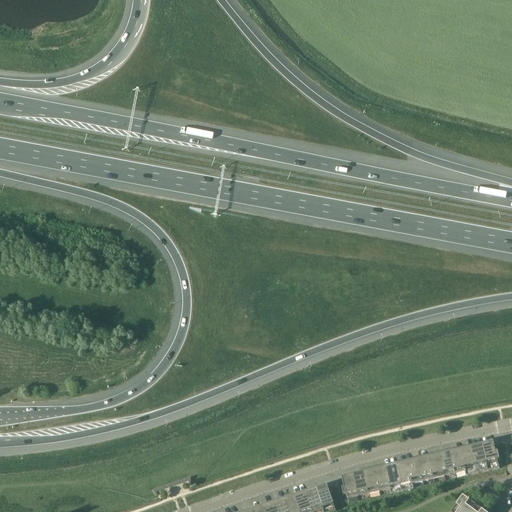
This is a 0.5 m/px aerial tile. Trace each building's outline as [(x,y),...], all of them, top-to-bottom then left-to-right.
[(494,442),(482,445),(483,448),(489,472),(500,469),(498,460),(500,460),(498,452),(496,453),(494,445),(494,442)] [(482,445),(472,447),(472,450),(478,474),(489,472),(483,448),(482,445)] [(472,447),(461,450),(461,453),(466,472),(465,472),(466,476),(466,477),(478,474),(472,450),(472,447)] [(461,450),(450,452),(451,455),(455,474),(465,472),(466,472),(461,453),(461,450)] [(450,452),(439,455),(440,458),(444,477),(455,474),(451,455),(450,452)] [(439,455),(428,457),(429,460),(434,480),(444,477),(440,458),(439,455)] [(428,457),(418,460),(418,463),(423,482),(434,480),(429,460),(428,457)] [(418,460),(407,462),(408,465),(412,485),(413,484),(423,482),(418,463),(418,460)] [(407,462),(396,465),(397,468),(402,492),(414,489),(413,484),(412,485),(408,465),(407,462)] [(396,465),(386,467),(386,470),(391,490),(390,490),(391,494),(402,492),(397,468),(396,465)] [(386,467),(375,470),(375,473),(380,492),(390,490),(391,490),(386,470),(386,467)] [(375,470),(364,472),(365,475),(369,495),(380,492),(375,473),(375,470)] [(364,472),(354,475),(354,478),(359,497),(369,495),(365,475),(364,472)] [(354,475),(342,478),(343,480),(345,488),(343,489),(344,496),(346,496),(347,500),(359,497),(354,478),(354,475)] [(328,485),(317,489),(317,492),(324,511),(323,511),(334,511),(336,511),(329,488),(328,485)] [(317,489),(306,492),(307,495),(312,511),(319,511),(323,511),(324,511),(317,492),(317,489)] [(306,492),(296,496),(297,498),(300,511),(312,511),(307,495),(306,492)] [(296,496),(285,499),(286,502),(289,511),(300,511),(297,498),(296,496)] [(484,511),(477,507),(466,499),(463,497),(457,506),(452,511),(484,511)] [(285,499),(275,503),(276,505),(277,511),(289,511),(286,502),(285,499)] [(275,503),(264,506),(265,509),(266,511),(277,511),(276,505),(275,503)]
